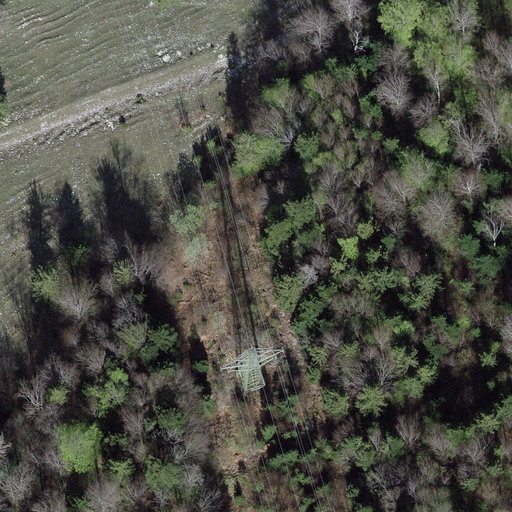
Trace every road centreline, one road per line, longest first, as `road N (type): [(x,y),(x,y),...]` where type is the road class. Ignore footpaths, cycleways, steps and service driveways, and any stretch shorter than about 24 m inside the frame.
road 1 (track): [(0,143),(361,0)]
road 2 (track): [(187,511),(511,370)]
